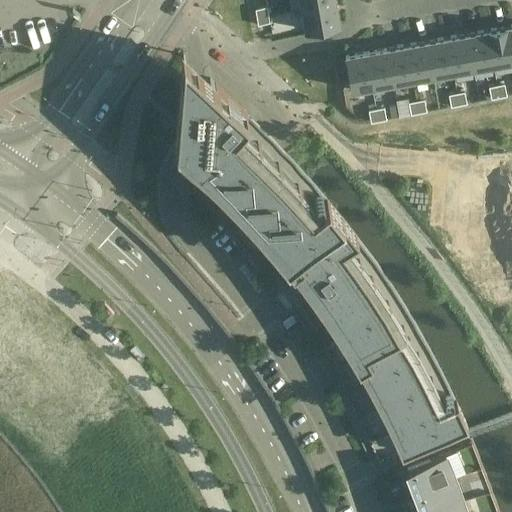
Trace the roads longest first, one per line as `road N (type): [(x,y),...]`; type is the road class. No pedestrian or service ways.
road 1 (residential): [(368,511),(279,351),(169,204),(199,37)]
road 2 (primary): [(307,511),(236,374),(161,287),(52,184)]
road 3 (primary): [(19,206),(165,350),(244,464),(264,511)]
road 4 (residential): [(0,251),(94,329),(143,384),(220,511)]
road 5 (secondary): [(52,184),(168,14)]
road 6 (secondary): [(135,0),(20,163)]
road 7 (residential): [(199,37),(221,58),(345,35),(356,18)]
